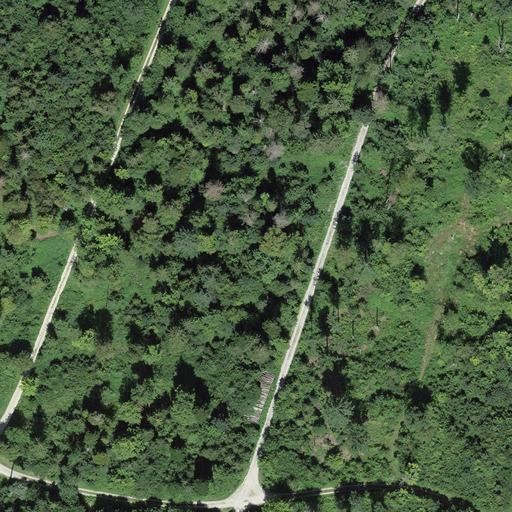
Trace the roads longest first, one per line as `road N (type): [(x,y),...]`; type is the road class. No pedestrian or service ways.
road 1 (track): [(229,511),(262,440),(396,41),(420,0)]
road 2 (track): [(0,470),(32,484),(144,505),(231,508),(387,484),(477,511)]
road 3 (track): [(0,421),(173,0)]
